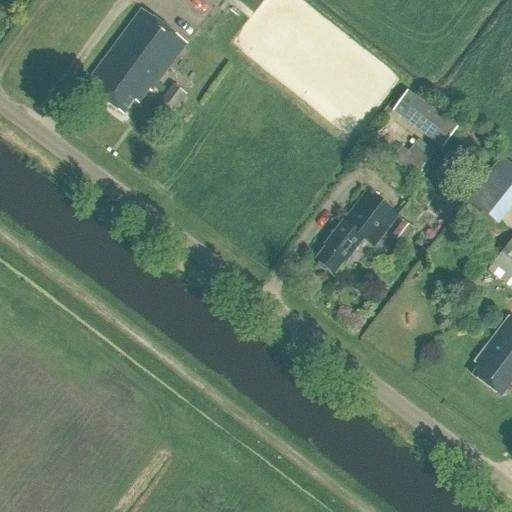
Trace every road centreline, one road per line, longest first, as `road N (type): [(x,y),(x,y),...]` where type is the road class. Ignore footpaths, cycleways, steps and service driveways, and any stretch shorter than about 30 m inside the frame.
road 1 (tertiary): [(511,484),(0,102)]
road 2 (track): [(0,235),(357,511)]
